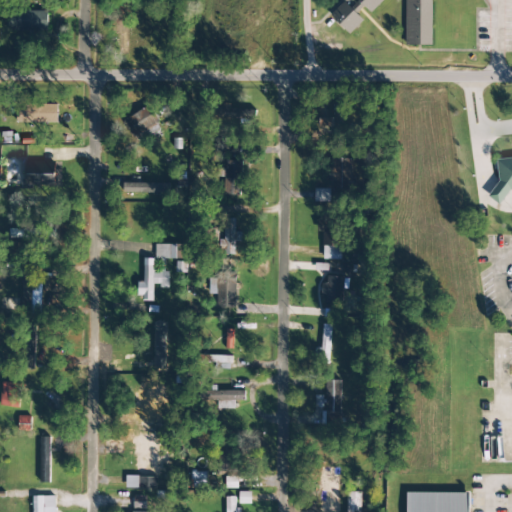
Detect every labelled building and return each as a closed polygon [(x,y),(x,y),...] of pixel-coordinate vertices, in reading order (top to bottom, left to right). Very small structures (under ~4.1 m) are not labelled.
[(357,0),(358,1),(350,9),(366,9),(370,13),(383,0),(405,0),(405,45),(431,45),(431,0),(357,0)] [(348,34),(363,21),(345,1),(330,15),(348,34)] [(129,9),(117,9),(117,20),(113,20),(113,38),(117,38),(117,56),(128,56),(129,9)] [(6,31),(47,32),(48,12),(7,11),(6,31)] [(57,123),(58,105),(16,104),(16,123),(57,123)] [(159,122),(149,105),(124,120),(134,137),(159,122)] [(214,110),(214,118),(254,118),(254,109),(214,110)] [(321,127),(334,125),(332,112),(318,114),(321,127)] [(511,157),(493,160),(498,202),(508,201),(507,191),(511,190),(511,157)] [(25,186),(57,185),(57,161),(25,162),(25,186)] [(242,195),(243,161),(225,161),(224,195),(242,195)] [(168,184),(124,183),(124,193),(168,193),(168,184)] [(329,189),(314,189),(315,201),(329,201),(329,189)] [(218,255),(235,255),(235,242),(241,242),(242,232),(235,232),(235,219),(223,219),(223,240),(218,240),(218,255)] [(323,260),(342,259),(341,219),(317,219),(318,232),(322,232),(323,260)] [(182,244),(155,245),(155,259),(183,259),(182,244)] [(154,258),(143,258),(143,282),(139,282),(138,301),(152,301),(153,286),(168,287),(169,273),(154,272),(154,258)] [(235,309),(236,269),(217,269),(216,308),(235,309)] [(323,296),(326,296),(326,306),(342,306),(343,277),(323,276),(323,296)] [(23,277),(22,304),(31,304),(31,291),(36,291),(37,279),(23,277)] [(331,325),(323,325),(321,348),(315,348),(314,363),(328,364),(331,325)] [(21,369),(32,370),(35,346),(24,345),(21,369)] [(231,356),(204,356),(204,362),(216,362),(216,369),(231,369),(231,356)] [(325,381),(326,414),(345,414),(344,380),(325,381)] [(0,404),(0,406),(19,407),(20,383),(1,383),(0,404)] [(162,383),(140,383),(140,394),(136,394),(136,403),(140,403),(140,418),(162,418),(162,383)] [(234,409),(234,401),(245,401),(245,391),(216,392),(217,410),(234,409)] [(40,483),(49,483),(50,437),(40,437),(40,483)] [(158,437),(136,437),(135,451),(139,451),(139,476),(126,476),(125,488),(156,489),(158,437)] [(233,471),(233,443),(217,443),(216,471),(233,471)] [(361,511),(361,492),(347,493),(347,511),(361,511)]
